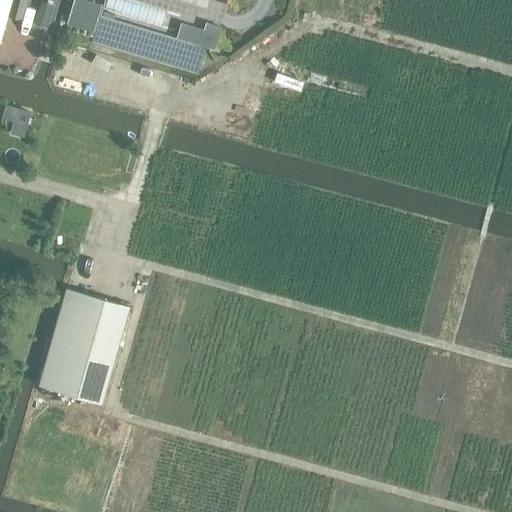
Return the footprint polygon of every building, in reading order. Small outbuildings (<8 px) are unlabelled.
[(12,0),(9,15),(22,19),(27,0),(12,0)] [(84,0),(74,0),(68,25),(95,33),(103,6),(84,0)] [(40,1),(34,24),(48,28),(54,5),(40,1)] [(100,17),(92,42),(199,74),(206,49),(100,17)] [(178,23),(176,29),(179,30),(177,37),(215,49),(222,26),(206,22),(204,29),(181,22),(181,24),(178,23)] [(276,79),(302,89),(310,68),(284,58),(276,79)] [(102,404),(130,306),(67,288),(54,333),(39,386),(102,404)]
